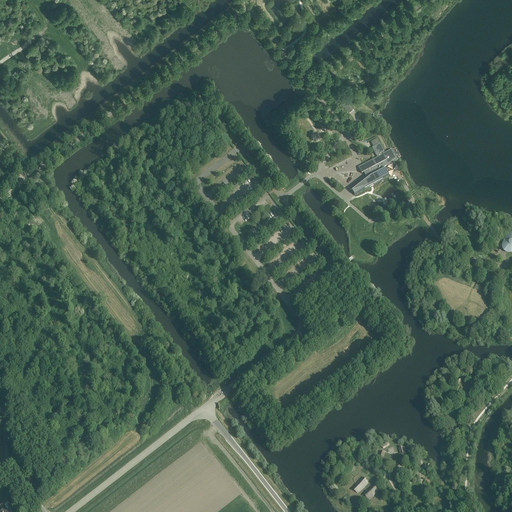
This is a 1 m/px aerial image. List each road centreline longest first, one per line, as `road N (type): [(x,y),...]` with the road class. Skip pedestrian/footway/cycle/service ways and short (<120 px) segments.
road 1 (unclassified): [(204,408),(301,329),(287,302),(331,263),(281,199),(345,133)]
road 2 (unclassified): [(247,5),(27,178)]
road 3 (unclassified): [(71,511),(204,408)]
road 4 (unclassified): [(285,511),(204,408)]
